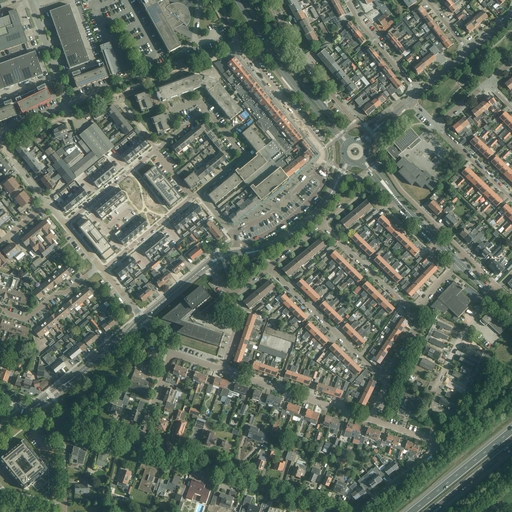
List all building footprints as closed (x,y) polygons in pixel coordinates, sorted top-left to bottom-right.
[(0,3),(8,0),(0,0),(0,9),(1,9),(0,6),(0,3)] [(171,5),(170,6),(166,0),(139,0),(144,8),(169,53),(176,49),(180,47),(172,31),(175,29),(184,24),(186,26),(187,26),(187,25),(188,25),(188,24),(189,22),(189,21),(189,20),(190,19),(190,18),(190,17),(190,16),(189,14),(189,13),(189,12),(188,11),(188,10),(187,9),(186,8),(185,8),(184,7),(184,6),(183,6),(183,5),(181,5),(180,5),(180,4),(179,4),(178,4),(177,4),(176,4),(175,4),(173,4),(172,4),(171,5)] [(296,0),(287,0),(286,1),(290,8),(298,4),(296,0)] [(336,0),(334,0),(324,6),(321,7),(322,9),(329,6),(330,9),(333,7),(340,3),(339,1),(338,2),(336,0)] [(378,7),(376,8),(378,10),(380,9),(384,15),(378,20),(382,26),(391,20),(387,15),(390,13),(381,0),(364,0),(367,5),(374,1),(378,7)] [(449,9),(459,0),(454,0),(454,1),(453,0),(449,0),(445,4),(449,9)] [(460,0),(459,0),(449,9),(452,14),(454,12),(456,15),(460,12),(458,9),(455,7),(462,2),(460,0)] [(491,5),(488,7),(491,11),(494,9),(493,7),(498,3),(500,6),(505,1),(503,0),(496,0),(496,1),(491,5)] [(294,16),(302,11),(301,8),(301,6),(302,5),(301,2),(298,4),(290,8),(294,16)] [(329,17),(342,10),(341,7),(342,6),(340,3),(333,7),(335,10),(332,12),(328,14),(329,17)] [(69,69),(89,62),(69,5),(49,12),(69,69)] [(415,20),(425,11),(421,7),(417,10),(416,8),(412,12),(413,14),(417,11),(418,13),(414,17),(415,20)] [(342,10),(329,17),(331,20),(335,17),(337,22),(339,25),(342,23),(339,18),(346,15),(343,9),(342,10)] [(483,11),(481,13),(480,13),(481,12),(478,9),(475,12),(478,15),(483,21),(488,17),(483,11)] [(8,13),(9,16),(0,19),(0,52),(27,43),(16,10),(8,13)] [(298,23),(306,18),(302,11),(294,16),(298,23)] [(424,20),(429,16),(425,11),(415,20),(417,21),(422,18),(424,20)] [(469,23),(474,29),(476,27),(476,28),(479,26),(473,19),(472,21),(465,14),(463,12),(461,14),(469,23)] [(469,23),(461,14),(456,17),(459,21),(462,19),(465,22),(462,24),(467,30),(466,30),(469,34),(472,31),(472,30),(474,29),(469,23)] [(479,25),(483,21),(478,15),(473,19),(479,26),(479,25)] [(429,16),(424,20),(426,23),(421,27),(423,29),(433,21),(429,16)] [(302,30),(310,26),(306,18),(298,23),(302,30)] [(488,18),(468,35),(470,38),(490,21),(488,18)] [(401,21),(399,23),(394,27),(396,29),(401,26),(404,23),(401,21)] [(432,30),(437,26),(433,21),(423,29),(422,30),(423,32),(430,27),(432,30)] [(344,36),(354,27),(351,22),(345,26),(347,28),(341,34),(343,37),(344,36)] [(306,38),(314,33),(310,26),(302,30),(306,38)] [(437,26),(432,30),(434,32),(426,38),(427,40),(429,38),(430,39),(441,30),(437,26)] [(354,27),(344,36),(346,38),(349,35),(351,38),(352,37),(359,31),(358,29),(357,29),(354,27)] [(439,39),(445,35),(441,30),(430,39),(431,41),(437,36),(439,39)] [(352,45),(362,36),(360,34),(361,33),(359,31),(352,37),(354,39),(353,40),(353,41),(343,49),(345,51),(352,45)] [(388,43),(399,34),(397,31),(392,35),(391,33),(384,38),(388,43)] [(314,33),(306,38),(310,45),(318,41),(314,33)] [(392,47),(399,42),(397,40),(401,36),(399,34),(388,43),(392,47)] [(436,48),(437,49),(443,44),(448,40),(445,35),(439,39),(442,42),(435,47),(436,48)] [(362,36),(352,45),(354,47),(359,43),(361,45),(366,41),(362,36)] [(399,42),(392,47),(396,52),(407,43),(409,42),(407,40),(401,45),(399,42)] [(448,40),(443,44),(437,49),(440,52),(441,54),(444,52),(442,50),(445,47),(447,49),(453,44),(451,41),(450,42),(448,40)] [(100,47),(110,75),(120,72),(110,43),(100,47)] [(407,43),(396,52),(398,54),(399,54),(401,56),(406,52),(404,49),(409,46),(407,43)] [(323,63),(330,57),(334,54),(326,45),(317,50),(320,54),(318,56),(323,63)] [(435,47),(435,46),(434,46),(429,50),(432,53),(430,55),(427,51),(424,54),(432,63),(437,59),(435,56),(440,52),(437,49),(435,47)] [(366,52),(367,52),(368,54),(366,56),(366,57),(364,59),(365,61),(368,58),(370,56),(375,52),(371,48),(370,49),(366,52)] [(43,75),(39,64),(35,52),(25,55),(15,59),(6,62),(0,64),(0,90),(5,89),(14,86),(24,82),(33,79),(43,75)] [(374,61),(379,57),(375,52),(370,56),(372,58),(371,59),(373,62),(374,61)] [(432,63),(424,54),(423,52),(421,54),(425,59),(423,61),(427,67),(432,63)] [(329,69),(336,63),(330,57),(323,63),(329,69)] [(373,70),(376,68),(378,66),(383,62),(379,57),(374,61),(376,64),(372,67),(373,70)] [(227,80),(234,74),(243,67),(242,67),(239,64),(239,65),(237,62),(234,59),(227,65),(230,69),(225,73),(221,68),(226,64),(223,60),(214,64),(220,71),(223,75),(227,80)] [(336,63),(329,69),(334,76),(341,70),(348,64),(351,62),(348,59),(339,67),(336,63)] [(416,62),(423,70),(427,67),(423,61),(422,60),(419,62),(418,61),(416,62)] [(383,62),(378,66),(382,71),(388,65),(386,63),(385,64),(383,62)] [(423,70),(416,62),(411,66),(416,71),(415,72),(418,76),(421,73),(421,72),(423,70)] [(108,79),(104,68),(102,64),(98,65),(77,73),(71,75),(73,79),(77,90),(108,79)] [(339,82),(346,76),(343,72),(350,67),(348,64),(341,70),(334,76),(339,82)] [(501,64),(493,70),(497,75),(504,69),(501,64)] [(380,80),(391,71),(389,69),(390,68),(388,65),(382,71),(380,73),(381,75),(382,75),(378,79),(380,80)] [(235,88),(241,82),(250,76),(243,67),(234,74),(227,80),(230,84),(232,83),(235,88)] [(159,101),(160,101),(159,100),(161,99),(162,102),(200,88),(205,89),(230,120),(240,112),(215,82),(221,77),(213,68),(200,73),(199,77),(196,76),(158,90),(159,93),(156,94),(156,93),(156,95),(157,96),(157,97),(158,98),(158,99),(159,100),(159,101)] [(391,71),(380,80),(382,83),(388,78),(390,80),(396,75),(394,73),(393,74),(391,71)] [(346,76),(339,82),(345,89),(358,78),(355,75),(350,79),(349,78),(348,79),(346,76)] [(358,78),(345,89),(350,95),(357,89),(355,87),(356,86),(354,85),(361,79),(367,86),(369,84),(361,75),(359,77),(358,78)] [(398,77),(396,75),(390,80),(392,83),(385,88),(382,85),(380,87),(384,92),(386,90),(386,91),(399,81),(397,78),(398,77)] [(241,97),(248,91),(257,84),(250,76),(241,82),(235,88),(234,89),(241,97)] [(399,81),(394,85),(386,91),(391,96),(398,90),(403,85),(399,81)] [(245,102),(253,96),(261,89),(257,84),(248,91),(241,97),(245,102)] [(15,100),(17,104),(22,114),(51,100),(46,90),(44,86),(38,89),(38,88),(19,98),(15,100)] [(243,104),(243,105),(246,108),(247,109),(249,107),(257,101),(265,94),(261,89),(253,96),(245,102),(243,104)] [(141,112),(153,108),(147,92),(134,97),(136,97),(141,112)] [(383,103),(384,104),(389,100),(384,93),(379,97),(375,92),(373,94),(381,104),(383,103)] [(254,113),(262,107),(269,101),(270,99),(265,94),(257,101),(249,107),(250,108),(254,113)] [(381,104),(373,94),(370,96),(374,101),(372,102),(370,100),(368,98),(377,108),(381,104)] [(372,112),(363,102),(359,97),(355,101),(359,106),(359,107),(360,108),(361,108),(367,116),(372,112)] [(486,101),(491,106),(492,108),(495,111),(497,109),(493,104),(495,102),(491,97),(486,101)] [(363,102),(372,112),(377,108),(368,98),(363,102)] [(258,120),(267,113),(275,106),(271,101),(272,101),(271,101),(270,102),(269,101),(262,107),(254,113),(255,114),(254,115),(258,120)] [(481,104),(486,110),(491,106),(486,101),(481,104)] [(12,106),(11,102),(6,104),(6,103),(0,105),(0,122),(16,117),(12,106)] [(477,108),(480,112),(481,114),(484,112),(487,116),(489,114),(486,110),(481,104),(477,108)] [(108,114),(110,116),(117,111),(113,106),(106,111),(105,110),(94,115),(96,119),(108,114)] [(263,125),(272,118),(280,111),(275,106),(267,113),(258,120),(263,125)] [(480,124),(478,122),(483,118),(484,119),(485,118),(481,114),(480,112),(477,108),(472,112),(476,117),(473,120),(477,126),(479,128),(481,127),(481,126),(479,124),(480,124)] [(110,116),(114,121),(120,116),(117,111),(110,116)] [(267,130),(276,123),(284,116),(280,111),(272,118),(263,125),(267,130)] [(504,123),(510,117),(505,112),(500,118),(504,123)] [(167,115),(166,114),(167,115),(164,116),(164,114),(151,119),(152,119),(158,134),(169,130),(166,120),(168,119),(168,120),(169,120),(168,119),(168,118),(168,117),(167,116),(167,115)] [(120,116),(114,121),(118,126),(124,120),(120,116)] [(284,116),(276,123),(267,130),(274,139),(277,137),(283,131),(291,125),(284,116)] [(464,118),(459,123),(471,138),(474,135),(470,131),(469,131),(466,127),(469,124),(470,125),(474,122),(470,118),(466,121),(464,118)] [(124,120),(118,126),(115,128),(117,131),(120,128),(122,130),(128,125),(124,120)] [(92,152),(98,160),(102,157),(114,147),(95,123),(79,136),(82,140),(84,142),(86,145),(88,147),(90,149),(92,152)] [(471,138),(459,123),(453,128),(458,133),(461,131),(463,133),(466,136),(463,138),(466,142),(471,138)] [(198,125),(204,132),(206,135),(211,131),(205,124),(203,126),(201,124),(198,125)] [(128,125),(122,130),(126,135),(132,130),(128,125)] [(194,129),(199,136),(204,132),(198,125),(194,129)] [(291,125),(283,131),(277,137),(278,139),(285,133),(287,136),(295,129),(291,125)] [(475,147),(480,141),(482,139),(483,139),(489,133),(488,132),(491,130),(486,125),(484,127),(487,130),(481,137),(480,137),(478,139),(476,137),(470,143),(475,147)] [(58,129),(61,137),(67,134),(64,126),(58,129)] [(256,154),(266,146),(250,127),(240,135),(243,139),(245,138),(246,140),(245,141),(251,149),(252,148),(254,149),(253,150),(256,154)] [(432,190),(438,184),(431,178),(432,177),(426,170),(423,173),(413,163),(411,165),(404,158),(402,159),(398,155),(400,154),(409,147),(412,150),(421,141),(410,128),(386,149),(399,163),(397,165),(402,170),(399,173),(412,185),(416,181),(422,187),(426,184),(432,190)] [(61,137),(58,129),(52,131),(53,134),(51,135),(54,140),(61,137)] [(189,133),(195,139),(199,136),(194,129),(189,133)] [(291,140),(299,134),(295,129),(287,136),(291,140)] [(211,131),(206,135),(211,142),(216,138),(211,131)] [(62,144),(63,147),(67,145),(72,143),(73,142),(70,133),(67,134),(69,140),(65,142),(62,144)] [(185,136),(190,143),(195,139),(189,133),(185,136)] [(277,137),(274,139),(285,152),(291,147),(288,143),(292,141),(291,140),(287,136),(285,133),(278,139),(277,137)] [(191,144),(193,147),(206,137),(204,134),(191,144)] [(299,134),(291,140),(292,141),(288,143),(291,147),(300,140),(302,138),(299,134)] [(180,140),(186,147),(190,143),(185,136),(180,140)] [(142,139),(138,142),(143,149),(148,146),(142,139)] [(243,181),(245,184),(247,186),(255,180),(268,195),(279,186),(267,170),(275,163),(274,162),(284,154),(271,139),(269,140),(268,142),(269,143),(266,146),(256,154),(235,172),(243,181)] [(484,145),(479,151),(483,155),(489,149),(491,147),(497,141),(495,139),(490,146),(487,148),(484,145)] [(176,144),(182,150),(186,147),(180,140),(176,144)] [(218,150),(223,146),(218,140),(213,143),(218,150)] [(297,151),(298,151),(307,162),(309,161),(316,155),(304,140),(295,148),(297,151)] [(480,141),(475,147),(479,151),(484,145),(487,143),(485,141),(483,143),(480,141)] [(138,142),(133,146),(139,153),(143,149),(138,142)] [(182,150),(176,144),(172,147),(177,154),(182,150)] [(20,155),(26,150),(22,145),(15,150),(20,155)] [(35,151),(35,150),(37,148),(36,146),(33,148),(28,153),(26,150),(20,155),(24,160),(33,152),(35,151)] [(133,146),(129,149),(135,156),(139,153),(133,146)] [(218,150),(221,153),(226,160),(226,159),(228,157),(226,155),(229,153),(223,146),(218,150)] [(57,155),(56,153),(51,147),(44,153),(47,157),(53,165),(61,159),(60,157),(57,155)] [(77,178),(98,160),(92,152),(88,155),(84,158),(76,149),(69,155),(64,160),(72,169),(70,170),(77,178)] [(129,149),(125,152),(131,159),(135,156),(129,149)] [(489,149),(483,155),(488,160),(493,154),(489,149)] [(34,159),(36,158),(41,153),(40,151),(37,153),(35,155),(34,155),(35,155),(33,152),(24,160),(28,165),(34,160),(34,159)] [(300,168),(307,162),(298,151),(295,154),(297,155),(294,158),(296,160),(295,161),(300,168)] [(60,157),(61,159),(70,170),(72,169),(64,160),(69,155),(66,152),(65,153),(60,157)] [(125,152),(121,156),(126,163),(131,159),(125,152)] [(216,157),(222,163),(226,160),(221,153),(216,157)] [(295,161),(288,153),(282,158),(294,173),(300,168),(295,161)] [(53,165),(47,157),(45,159),(49,164),(47,165),(49,168),(52,166),(53,165)] [(222,163),(216,157),(212,160),(217,167),(222,163)] [(491,163),(495,167),(501,161),(497,157),(491,163)] [(294,173),(282,158),(275,164),(287,178),(294,173)] [(61,159),(53,165),(52,166),(55,168),(59,174),(62,177),(68,185),(77,178),(70,170),(61,159)] [(34,160),(28,165),(32,169),(38,164),(34,160)] [(217,167),(212,160),(208,164),(213,170),(217,167)] [(495,167),(500,171),(505,165),(501,161),(495,167)] [(110,163),(105,167),(112,175),(117,171),(110,163)] [(287,178),(275,164),(275,163),(267,170),(279,186),(288,179),(287,178)] [(6,164),(0,170),(0,169),(0,172),(2,171),(4,175),(10,170),(6,164)] [(38,164),(32,169),(36,175),(42,170),(38,164)] [(213,170),(208,164),(203,167),(209,174),(213,170)] [(508,168),(505,165),(500,171),(504,175),(510,169),(511,167),(511,164),(511,166),(510,165),(508,168)] [(44,185),(45,185),(51,180),(49,178),(52,175),(51,174),(53,173),(51,171),(55,168),(52,166),(49,168),(47,170),(49,173),(41,180),(43,183),(42,183),(44,185)] [(105,167),(100,171),(107,179),(112,175),(105,167)] [(155,167),(144,176),(170,207),(181,198),(177,193),(176,195),(161,177),(163,176),(155,167)] [(209,174),(203,167),(199,171),(204,177),(209,174)] [(466,178),(472,172),(467,168),(462,174),(466,178)] [(100,171),(95,175),(102,183),(107,179),(100,171)] [(204,177),(199,171),(195,174),(200,181),(204,177)] [(243,181),(235,172),(231,175),(232,176),(230,177),(229,176),(222,182),(223,184),(221,185),(220,184),(212,190),(213,191),(212,193),(211,191),(207,195),(215,204),(243,181)] [(471,182),(476,176),(472,172),(466,178),(471,182)] [(200,181),(195,174),(193,173),(183,181),(190,189),(200,181)] [(56,180),(57,181),(62,177),(59,174),(51,180),(45,185),(47,188),(46,188),(49,192),(53,189),(52,188),(55,186),(53,183),(56,180)] [(95,175),(90,179),(97,187),(102,183),(95,175)] [(475,186),(481,180),(476,176),(471,182),(475,186)] [(10,199),(18,192),(16,189),(19,187),(12,178),(9,181),(7,178),(3,181),(0,183),(0,188),(1,190),(5,187),(10,193),(8,196),(10,199)] [(249,188),(260,201),(268,195),(255,180),(247,186),(248,187),(248,186),(249,187),(249,188)] [(479,190),(485,185),(481,180),(475,186),(479,190)] [(485,185),(479,190),(482,193),(474,202),(474,201),(471,204),(473,206),(481,197),(484,195),(489,189),(485,185)] [(82,188),(77,192),(83,199),(87,195),(82,188)] [(118,188),(113,193),(120,201),(125,197),(118,188)] [(243,192),(255,206),(260,201),(249,188),(243,192)] [(488,199),(494,193),(489,189),(484,195),(488,199)] [(18,192),(10,199),(12,201),(15,200),(20,206),(17,209),(20,213),(29,206),(27,203),(30,201),(23,192),(20,195),(18,192)] [(77,192),(73,195),(79,202),(83,199),(77,192)] [(238,196),(249,210),(255,206),(243,192),(238,196)] [(432,201),(435,198),(435,197),(438,194),(436,192),(430,199),(432,201)] [(113,193),(108,197),(115,205),(120,201),(113,193)] [(492,203),(498,197),(494,193),(488,199),(492,203)] [(73,195),(69,199),(75,206),(79,202),(73,195)] [(231,200),(244,215),(249,210),(238,196),(233,201),(231,199),(231,200)] [(454,204),(459,199),(456,196),(451,201),(454,204)] [(108,197),(103,201),(110,209),(115,205),(108,197)] [(498,197),(492,203),(497,207),(503,201),(498,197)] [(69,199),(65,202),(70,209),(75,206),(69,199)] [(239,219),(244,215),(231,200),(229,201),(233,206),(230,208),(239,219)] [(431,209),(433,211),(438,206),(437,204),(438,203),(434,200),(433,201),(428,206),(428,207),(430,209),(431,209)] [(103,201),(98,205),(105,213),(110,209),(103,201)] [(366,213),(369,211),(372,208),(366,201),(360,206),(366,213)] [(65,202),(60,206),(62,208),(64,210),(66,213),(70,209),(65,202)] [(133,212),(142,206),(140,204),(134,208),(132,210),(133,212)] [(196,204),(193,207),(198,214),(202,211),(196,204)] [(239,219),(230,208),(226,204),(219,210),(221,212),(225,210),(226,211),(223,214),(228,221),(230,220),(233,224),(239,219)] [(98,205),(93,209),(102,220),(108,215),(105,213),(98,205)] [(503,217),(505,215),(511,209),(506,205),(500,211),(503,213),(496,221),(494,219),(493,220),(491,222),(489,219),(487,221),(492,227),(496,223),(497,224),(503,218),(503,217)] [(0,207),(0,216),(5,223),(8,220),(7,219),(9,218),(4,212),(7,210),(3,206),(0,207)] [(359,219),(362,216),(366,213),(360,206),(353,212),(359,219)] [(443,210),(438,206),(433,211),(437,216),(443,210)] [(193,207),(189,210),(195,217),(198,214),(193,207)] [(189,210),(186,213),(191,220),(195,217),(189,210)] [(353,224),(356,221),(359,219),(353,212),(347,217),(353,224)] [(186,213),(182,216),(188,223),(191,220),(186,213)] [(458,222),(450,213),(449,214),(443,220),(449,225),(448,226),(451,229),(457,223),(458,222)] [(89,241),(91,244),(94,247),(95,249),(97,251),(98,251),(100,254),(100,255),(101,256),(105,261),(115,253),(107,243),(106,244),(91,227),(93,226),(84,216),(75,224),(79,229),(80,230),(82,232),(87,239),(89,241)] [(182,216),(179,219),(184,226),(188,223),(182,216)] [(377,231),(387,221),(382,216),(377,221),(380,224),(376,228),(377,230),(376,230),(377,231)] [(142,217),(137,221),(143,229),(148,225),(142,217)] [(346,230),(350,227),(353,224),(347,217),(340,222),(346,230)] [(179,219),(175,222),(181,229),(184,226),(179,219)] [(44,257),(57,247),(52,241),(51,242),(50,240),(53,237),(48,231),(48,232),(46,230),(50,227),(45,221),(21,241),(26,247),(29,244),(31,245),(30,246),(35,252),(38,249),(40,251),(39,251),(44,257)] [(137,221),(132,225),(138,233),(143,229),(137,221)] [(209,231),(214,226),(210,221),(204,226),(199,229),(201,231),(203,229),(204,230),(206,228),(209,231)] [(387,221),(377,231),(376,232),(378,234),(384,228),(386,230),(392,225),(387,221)] [(175,222),(171,225),(177,232),(181,229),(175,222)] [(132,225),(127,229),(134,237),(138,233),(132,225)] [(387,239),(396,230),(392,225),(386,230),(389,233),(385,237),(387,239)] [(208,240),(218,231),(214,226),(209,231),(211,233),(205,239),(206,240),(207,239),(208,240)] [(467,232),(465,230),(460,235),(465,239),(475,229),(473,227),(471,230),(470,229),(467,232)] [(122,233),(129,242),(134,237),(127,229),(122,233)] [(475,229),(465,239),(465,240),(464,241),(468,245),(469,244),(474,239),(472,237),(477,231),(475,229)] [(120,230),(115,235),(124,246),(129,242),(122,233),(120,230)] [(396,239),(401,234),(396,230),(387,239),(389,241),(393,237),(396,239)] [(218,231),(208,240),(209,241),(214,237),(217,240),(222,236),(218,231)] [(351,239),(356,244),(366,234),(364,232),(359,237),(356,234),(351,239)] [(161,233),(156,237),(163,246),(168,241),(161,233)] [(356,244),(360,248),(365,243),(363,240),(367,235),(366,234),(356,244)] [(396,248),(405,239),(401,234),(396,239),(399,242),(391,250),(392,252),(396,248)] [(480,254),(491,243),(490,244),(487,242),(485,245),(482,242),(482,241),(485,238),(483,236),(482,237),(475,244),(478,247),(475,250),(480,254)] [(156,237),(151,241),(158,250),(163,246),(156,237)] [(320,251),(324,248),(327,245),(321,238),(315,244),(320,251)] [(405,239),(396,248),(398,250),(402,245),(405,248),(410,243),(405,239)] [(151,241),(146,245),(153,254),(158,250),(151,241)] [(365,252),(375,243),(373,241),(368,246),(365,243),(360,248),(365,252)] [(202,253),(202,252),(198,247),(201,245),(199,243),(191,249),(197,257),(199,255),(201,255),(202,254),(202,253)] [(375,243),(365,252),(370,257),(375,252),(372,249),(376,244),(375,243)] [(405,257),(414,247),(410,243),(405,248),(407,251),(400,258),(402,260),(405,257)] [(491,243),(480,254),(485,259),(491,252),(489,250),(493,246),(491,243)] [(14,256),(14,257),(15,259),(23,252),(19,248),(16,250),(11,244),(7,248),(14,256)] [(314,256),(317,253),(320,251),(315,244),(308,249),(314,256)] [(146,245),(141,250),(148,258),(153,254),(146,245)] [(414,247),(405,257),(407,258),(409,256),(410,257),(412,255),(414,257),(416,259),(419,256),(417,254),(419,252),(414,247)] [(14,257),(14,256),(7,248),(2,252),(7,257),(5,260),(8,264),(13,260),(12,258),(14,257)] [(192,261),(197,257),(191,249),(186,253),(184,255),(187,260),(190,258),(192,261)] [(307,261),(311,259),(314,256),(308,249),(302,254),(307,261)] [(330,257),(333,260),(335,261),(340,256),(335,252),(330,257)] [(382,259),(379,256),(380,255),(378,253),(374,257),(376,259),(374,261),(378,266),(388,256),(387,254),(382,259)] [(8,264),(5,260),(0,254),(0,264),(2,266),(6,262),(8,264)] [(194,265),(204,256),(202,254),(192,263),(194,265)] [(301,267),(304,264),(307,261),(302,254),(295,260),(301,267)] [(181,270),(177,265),(174,263),(172,260),(168,255),(165,257),(174,268),(171,269),(176,274),(181,270)] [(174,263),(177,265),(181,270),(186,266),(183,263),(186,261),(181,256),(178,258),(181,261),(179,263),(175,258),(172,260),(174,263)] [(335,261),(331,266),(333,267),(337,263),(340,266),(344,261),(340,256),(335,261)] [(388,256),(378,266),(383,270),(388,265),(385,263),(390,258),(388,256)] [(491,269),(494,271),(504,261),(507,258),(505,256),(497,264),(494,261),(489,266),(488,267),(491,269)] [(33,264),(36,268),(46,259),(44,257),(42,259),(40,257),(32,264),(33,264)] [(132,258),(127,261),(133,268),(137,264),(132,258)] [(423,265),(433,274),(437,270),(432,265),(430,267),(426,263),(429,261),(426,258),(421,263),(423,265)] [(150,267),(152,269),(160,263),(158,260),(150,267)] [(294,272),(298,269),(301,267),(295,260),(289,265),(294,272)] [(127,261),(123,265),(129,272),(133,268),(127,261)] [(340,270),(338,273),(340,274),(349,265),(344,261),(340,266),(342,268),(340,270)] [(388,265),(383,270),(388,275),(397,265),(399,263),(397,261),(391,268),(388,265)] [(503,266),(503,265),(505,262),(504,261),(494,271),(496,273),(495,274),(498,276),(498,275),(504,270),(501,268),(503,266)] [(63,267),(69,274),(74,271),(68,263),(63,267)] [(123,265),(119,268),(125,275),(129,272),(123,265)] [(288,277),(291,275),(294,272),(289,265),(282,270),(288,277)] [(349,265),(340,274),(342,276),(346,272),(349,274),(353,269),(349,265)] [(392,279),(397,274),(394,271),(399,266),(397,265),(388,275),(392,279)] [(433,274),(423,265),(422,266),(426,271),(423,274),(428,279),(433,274)] [(59,271),(65,278),(69,274),(63,267),(59,271)] [(115,271),(114,272),(117,275),(120,279),(125,275),(119,268),(115,271)] [(156,273),(164,284),(172,277),(165,268),(161,271),(163,273),(161,274),(158,271),(156,273)] [(352,277),(347,282),(349,283),(358,274),(353,269),(349,274),(349,275),(351,277),(352,277)] [(412,272),(424,283),(428,279),(423,274),(421,276),(414,270),(413,272),(412,272)] [(65,278),(59,271),(55,274),(61,282),(65,278)] [(164,284),(156,273),(155,272),(154,271),(151,273),(157,281),(155,283),(159,288),(164,284)] [(430,279),(411,299),(413,302),(440,274),(437,271),(430,279)] [(319,275),(320,274),(319,272),(311,280),(313,281),(319,275)] [(398,275),(397,274),(392,279),(397,284),(402,279),(407,274),(405,272),(400,277),(398,275)] [(414,283),(420,288),(424,283),(412,272),(411,273),(417,280),(414,283)] [(61,282),(55,274),(50,278),(56,285),(61,282)] [(358,274),(349,283),(351,285),(355,281),(358,283),(363,278),(358,274)] [(56,285),(50,278),(46,282),(52,289),(56,285)] [(309,278),(305,283),(302,280),(300,282),(297,285),(302,290),(311,280),(309,278)] [(420,288),(414,283),(412,285),(408,281),(407,281),(405,279),(404,280),(403,280),(403,281),(415,293),(420,288)] [(302,290),(306,294),(311,289),(308,286),(313,282),(313,281),(311,280),(302,290)] [(263,286),(268,293),(275,288),(269,281),(263,286)] [(325,284),(332,291),(335,288),(328,281),(325,284)] [(415,293),(403,281),(400,284),(403,286),(404,285),(408,289),(406,292),(411,297),(415,293)] [(52,289),(46,282),(42,285),(48,293),(52,289)] [(169,282),(159,290),(161,292),(170,284),(169,282)] [(444,315),(449,309),(458,318),(468,308),(466,306),(471,301),(461,291),(463,290),(454,282),(438,299),(430,308),(439,312),(440,311),(444,315)] [(141,289),(148,297),(152,293),(150,291),(154,288),(149,283),(141,289)] [(363,297),(372,287),(367,283),(362,288),(365,290),(361,295),(363,297)] [(48,293),(42,285),(37,289),(43,296),(48,293)] [(268,293),(263,286),(256,292),(262,299),(268,293)] [(353,292),(356,295),(362,289),(359,286),(357,288),(356,287),(352,290),(354,292),(353,292)] [(82,291),(88,298),(92,294),(94,292),(90,287),(88,289),(86,287),(82,291)] [(145,300),(145,299),(148,297),(141,289),(139,287),(137,289),(141,294),(138,297),(142,302),(143,301),(144,302),(145,300)] [(314,292),(311,289),(306,294),(308,296),(311,298),(313,296),(320,289),(319,287),(314,292)] [(372,297),(376,292),(372,287),(363,297),(364,298),(369,294),(372,297)] [(9,299),(12,290),(7,288),(4,297),(9,299)] [(198,309),(209,300),(209,299),(207,297),(208,296),(206,294),(206,293),(205,293),(203,290),(202,291),(200,288),(165,317),(169,321),(168,322),(176,324),(180,321),(195,309),(194,308),(196,307),(198,309)] [(43,296),(37,289),(33,293),(39,300),(43,296)] [(313,296),(311,298),(315,303),(320,298),(323,295),(320,292),(321,292),(322,290),(320,289),(313,296)] [(15,301),(18,292),(12,290),(9,299),(15,301)] [(88,298),(82,291),(77,295),(83,302),(88,298)] [(20,303),(23,294),(18,292),(15,301),(20,303)] [(250,297),(255,304),(262,299),(256,292),(250,297)] [(376,292),(372,297),(374,299),(367,306),(369,308),(372,306),(381,296),(376,292)] [(29,296),(23,294),(20,303),(26,305),(26,302),(30,303),(32,297),(29,296)] [(83,302),(77,295),(73,298),(79,305),(83,302)] [(284,305),(289,300),(284,295),(282,297),(281,295),(275,299),(278,302),(275,305),(277,307),(281,302),(284,305)] [(324,302),(320,307),(324,312),(334,302),(337,299),(339,297),(337,296),(332,301),(332,300),(330,303),(327,300),(325,303),(324,302)] [(381,296),(372,306),(374,308),(378,303),(381,305),(385,300),(381,296)] [(243,302),(248,309),(255,304),(250,297),(243,302)] [(79,305),(73,298),(69,302),(75,309),(79,305)] [(289,300),(284,305),(287,308),(282,312),(284,314),(293,304),(289,300)] [(385,300),(381,305),(383,308),(374,318),(376,319),(379,317),(390,305),(385,300)] [(75,309),(69,302),(64,306),(70,313),(75,309)] [(334,302),(324,312),(329,316),(334,311),(331,309),(336,304),(336,303),(334,302)] [(293,304),(284,314),(286,316),(290,311),(293,314),(298,309),(293,304)] [(390,305),(379,317),(380,318),(387,311),(390,314),(395,309),(390,305)] [(70,313),(64,306),(60,309),(66,316),(70,313)] [(66,316),(60,309),(55,313),(61,320),(66,316)] [(298,309),(293,314),(296,316),(291,322),(292,324),(293,323),(303,313),(298,309)] [(334,311),(329,316),(333,321),(343,311),(341,309),(336,314),(334,311)] [(343,311),(333,321),(338,325),(343,320),(340,317),(345,312),(343,311)] [(490,311),(480,322),(485,327),(488,324),(500,335),(506,328),(495,317),(496,316),(490,311)] [(61,320),(55,313),(51,316),(57,324),(61,320)] [(303,313),(293,323),(295,324),(300,320),(302,323),(307,317),(303,313)] [(248,320),(255,323),(261,325),(262,322),(258,321),(259,320),(256,319),(257,316),(250,314),(248,320)] [(391,319),(405,328),(408,323),(407,322),(410,318),(403,314),(400,318),(402,319),(401,321),(395,317),(397,315),(395,314),(394,314),(391,319)] [(102,317),(111,328),(116,324),(109,316),(106,318),(104,315),(102,317)] [(57,324),(51,316),(47,320),(53,327),(57,324)] [(111,328),(102,317),(99,319),(103,325),(101,327),(105,332),(111,328)] [(405,328),(391,319),(390,320),(398,326),(395,329),(401,333),(405,328)] [(53,327),(47,320),(42,324),(48,331),(53,327)] [(92,320),(89,322),(96,331),(99,328),(92,320)] [(261,325),(255,323),(248,320),(246,326),(252,329),(254,325),(262,328),(260,331),(262,332),(264,326),(261,325)] [(10,332),(13,324),(8,322),(4,331),(10,332)] [(355,322),(350,327),(347,324),(342,329),(347,334),(357,324),(355,323),(355,322)] [(443,329),(450,332),(451,328),(439,322),(437,326),(440,327),(439,329),(442,331),(443,329)] [(304,339),(315,328),(310,323),(305,328),(308,331),(302,337),(304,339)] [(15,334),(18,325),(13,324),(10,332),(15,334)] [(48,331),(42,324),(38,327),(44,335),(48,331)] [(224,336),(189,324),(183,329),(181,335),(220,348),(224,336)] [(351,338),(356,333),(354,331),(358,326),(357,324),(347,334),(351,338)] [(21,336),(24,327),(18,325),(15,334),(21,336)] [(252,329),(246,326),(244,332),(259,337),(260,338),(261,335),(251,332),(252,329)] [(24,327),(21,336),(26,338),(29,329),(24,327)] [(44,335),(38,327),(33,331),(39,338),(44,335)] [(401,333),(395,329),(393,332),(386,327),(384,329),(398,338),(401,333)] [(314,337),(319,332),(315,328),(304,339),(306,341),(312,335),(314,337)] [(84,333),(88,337),(93,343),(98,338),(93,333),(91,335),(88,332),(88,333),(84,329),(82,330),(84,333)] [(366,333),(356,343),(361,347),(365,342),(366,342),(363,339),(365,337),(367,335),(371,331),(369,329),(366,333)] [(398,338),(384,329),(383,331),(391,336),(388,340),(394,344),(398,338)] [(359,336),(356,333),(351,338),(356,343),(366,333),(364,331),(359,336)] [(448,337),(436,331),(433,337),(439,339),(440,337),(447,340),(448,337)] [(259,337),(244,332),(242,338),(248,341),(250,337),(258,340),(259,337)] [(313,345),(314,346),(324,337),(319,332),(314,337),(317,340),(313,345)] [(93,343),(88,337),(84,333),(82,335),(86,339),(83,341),(82,340),(79,342),(82,346),(83,347),(86,345),(88,347),(93,343)] [(314,346),(313,348),(315,350),(321,344),(323,346),(328,341),(324,337),(314,346)] [(394,344),(388,340),(386,343),(378,337),(377,339),(391,349),(394,344)] [(248,341),(242,338),(240,344),(255,350),(256,347),(247,344),(248,341)] [(443,350),(446,346),(431,338),(429,343),(443,350)] [(391,349),(377,339),(376,341),(384,347),(381,350),(387,354),(391,349)] [(79,348),(82,346),(79,342),(76,345),(77,346),(74,349),(70,343),(68,345),(77,356),(82,352),(79,348)] [(255,350),(240,344),(238,350),(244,353),(246,349),(252,351),(251,353),(250,354),(251,355),(250,356),(251,357),(251,358),(252,358),(255,350)] [(329,358),(339,348),(334,344),(329,349),(332,352),(323,362),(324,363),(329,358)] [(478,349),(474,347),(467,344),(463,353),(479,360),(483,352),(478,349)] [(77,356),(68,345),(65,347),(68,351),(66,352),(67,354),(72,360),(77,356)] [(441,354),(427,347),(423,354),(438,361),(441,354)] [(338,358),(343,353),(339,348),(329,358),(331,360),(336,355),(338,358)] [(387,354),(381,350),(379,353),(372,348),(370,350),(384,359),(387,354)] [(244,353),(238,350),(236,356),(251,362),(252,359),(243,356),(244,353)] [(384,359),(370,350),(369,352),(377,357),(374,361),(380,365),(384,359)] [(325,354),(323,352),(316,361),(318,363),(325,354)] [(337,368),(348,357),(343,353),(338,358),(341,361),(335,367),(337,368)] [(49,355),(48,354),(45,356),(42,358),(49,365),(51,368),(55,373),(60,369),(56,364),(53,361),(51,358),(48,355),(49,355)] [(74,364),(82,356),(80,354),(72,362),(74,364)] [(486,354),(486,356),(485,356),(484,360),(489,361),(490,362),(491,362),(491,361),(493,357),(486,354)] [(251,362),(236,356),(234,363),(240,365),(242,361),(248,363),(247,364),(250,365),(251,362)] [(275,362),(270,375),(276,377),(279,370),(275,369),(277,363),(280,364),(281,359),(280,358),(277,357),(276,357),(275,362)] [(347,367),(352,362),(348,357),(337,368),(337,369),(335,371),(336,373),(345,364),(347,367)] [(264,373),(266,366),(263,365),(265,359),(263,358),(261,362),(261,364),(258,371),(264,373)] [(473,369),(475,364),(463,358),(461,362),(473,369)] [(420,366),(432,372),(436,365),(423,359),(420,366)] [(65,365),(63,363),(61,360),(58,362),(56,364),(60,369),(65,365)] [(135,369),(132,377),(128,387),(144,393),(148,383),(145,381),(151,366),(137,361),(134,368),(135,369)] [(252,369),(258,371),(261,364),(254,362),(252,361),(251,365),(253,366),(252,369)] [(266,366),(264,373),(270,375),(275,362),(272,361),(270,367),(266,366)] [(350,373),(357,366),(352,362),(347,367),(350,369),(343,377),(344,379),(350,373)] [(469,376),(472,371),(460,365),(457,370),(469,376)] [(176,366),(173,373),(173,374),(177,376),(176,377),(177,378),(179,378),(182,368),(179,367),(176,366)] [(291,380),(295,367),(293,366),(291,372),(287,371),(285,378),(291,380)] [(357,366),(350,373),(353,376),(352,377),(353,378),(349,381),(351,383),(358,376),(357,375),(362,371),(357,366)] [(297,382),(299,375),(296,374),(298,368),(295,367),(291,380),(297,382)] [(176,381),(179,382),(180,379),(182,379),(182,378),(185,379),(186,377),(189,379),(191,373),(187,372),(188,370),(185,369),(182,368),(179,378),(177,378),(176,381)] [(0,379),(6,381),(8,376),(11,377),(14,371),(10,370),(9,372),(2,370),(0,376),(0,379)] [(299,375),(297,382),(303,384),(307,371),(305,370),(303,376),(299,375)] [(307,371),(303,384),(309,386),(311,379),(308,378),(310,372),(307,371)] [(199,384),(201,375),(198,374),(199,373),(196,372),(195,375),(191,373),(189,379),(193,380),(197,381),(196,383),(199,384)] [(468,378),(454,372),(452,376),(459,379),(458,381),(462,383),(463,381),(466,383),(468,378)] [(356,380),(362,383),(367,386),(374,389),(377,383),(370,380),(369,384),(363,381),(365,377),(362,374),(356,380)] [(201,375),(199,384),(198,385),(197,384),(196,388),(199,389),(200,385),(201,386),(202,383),(205,384),(209,385),(211,378),(207,377),(208,377),(205,376),(201,375)] [(220,387),(222,381),(218,380),(219,378),(216,377),(214,384),(210,383),(212,379),(211,378),(209,385),(207,393),(211,394),(213,388),(219,390),(220,387)] [(328,394),(331,387),(328,387),(330,380),(329,380),(330,378),(328,377),(327,379),(322,392),(328,394)] [(22,387),(24,380),(17,378),(15,385),(22,387)] [(25,378),(24,380),(22,387),(29,389),(32,381),(25,378)] [(316,390),(322,392),(327,379),(324,379),(322,385),(318,383),(316,390)] [(226,401),(232,383),(228,382),(225,381),(225,382),(222,381),(220,387),(223,389),(220,396),(223,397),(222,400),(226,401)] [(461,391),(463,386),(452,381),(451,385),(458,388),(457,390),(461,391)] [(239,394),(242,387),(238,386),(238,385),(236,384),(236,385),(232,383),(226,401),(225,403),(230,404),(233,395),(238,397),(239,394)] [(331,387),(328,394),(334,396),(336,389),(338,383),(336,383),(334,389),(331,387)] [(365,392),(371,395),(374,389),(367,386),(362,383),(360,386),(366,388),(365,392)] [(242,387),(239,394),(243,395),(242,398),(245,399),(248,388),(245,387),(245,388),(242,387)] [(166,395),(173,397),(176,398),(178,392),(168,389),(166,395)] [(336,389),(334,396),(340,398),(343,391),(336,389)] [(258,404),(262,405),(264,399),(260,397),(262,393),(255,391),(252,399),(259,401),(258,404)] [(126,406),(130,394),(126,392),(123,401),(112,398),(110,404),(113,405),(112,408),(109,408),(108,411),(110,412),(110,413),(113,413),(112,415),(116,416),(117,414),(119,415),(122,408),(121,408),(122,404),(126,406)] [(371,395),(365,392),(363,395),(357,392),(356,394),(368,400),(371,395)] [(402,410),(400,409),(400,411),(414,416),(420,399),(403,393),(402,396),(406,398),(402,410)] [(457,402),(460,395),(455,393),(454,396),(447,393),(445,396),(457,402)] [(130,394),(126,406),(127,406),(130,398),(129,400),(132,401),(133,399),(135,399),(136,396),(131,395),(131,394),(130,394)] [(368,400),(356,394),(355,397),(361,400),(359,403),(365,406),(368,400)] [(176,398),(173,397),(166,395),(163,401),(167,402),(166,406),(175,409),(176,405),(174,404),(176,398)] [(267,400),(264,399),(262,405),(265,406),(266,404),(272,406),(275,398),(268,395),(267,400)] [(455,409),(458,403),(442,396),(440,402),(455,409)] [(282,400),(275,398),(272,406),(279,408),(278,411),(279,411),(278,413),(281,413),(281,412),(282,412),(284,405),(281,404),(282,400)] [(136,410),(135,412),(131,411),(128,420),(133,422),(133,421),(137,423),(140,414),(141,414),(141,412),(143,407),(144,404),(144,403),(140,401),(137,410),(136,410)] [(291,416),(294,406),(291,405),(288,404),(287,406),(284,405),(282,412),(286,413),(286,411),(289,412),(288,415),(290,415),(291,416)] [(301,419),(303,412),(300,411),(301,408),(298,407),(294,406),(291,416),(290,415),(289,418),(292,419),(293,416),(301,419)] [(184,412),(183,411),(178,410),(176,417),(175,420),(174,421),(177,422),(176,426),(177,427),(176,429),(177,430),(175,435),(181,437),(183,433),(186,434),(187,430),(184,429),(184,428),(185,428),(187,423),(181,421),(184,412)] [(311,419),(313,412),(310,411),(311,411),(307,410),(307,411),(304,410),(303,412),(301,419),(300,422),(299,425),(298,426),(301,427),(304,420),(305,420),(305,417),(311,419)] [(313,412),(311,419),(317,421),(320,414),(317,413),(317,414),(313,412)] [(330,426),(332,420),(332,419),(332,418),(326,416),(326,417),(323,416),(320,425),(323,426),(323,427),(329,429),(330,426)] [(168,422),(159,419),(156,428),(160,429),(164,430),(165,427),(166,425),(167,425),(168,422)] [(332,420),(330,426),(329,429),(334,430),(333,434),(337,435),(340,424),(338,423),(338,420),(336,420),(335,421),(332,420)] [(352,433),(354,427),(350,426),(351,425),(348,424),(346,431),(352,433)] [(354,427),(352,433),(355,434),(354,440),(360,442),(361,438),(363,433),(359,432),(360,428),(354,426),(354,427)] [(260,430),(251,427),(249,433),(253,434),(251,439),(263,443),(266,434),(259,432),(260,430)] [(371,440),(372,439),(374,431),(368,428),(366,434),(363,433),(361,438),(360,443),(363,444),(365,439),(367,440),(368,439),(371,440)] [(219,446),(221,442),(217,440),(212,439),(214,434),(208,431),(206,436),(205,435),(203,440),(205,440),(203,444),(210,446),(210,443),(215,445),(219,446)] [(381,444),(384,436),(380,434),(381,433),(374,431),(372,439),(371,440),(375,442),(374,442),(377,443),(376,447),(380,448),(381,444)] [(384,434),(384,436),(381,444),(389,446),(391,447),(394,437),(391,436),(388,435),(384,434)] [(401,447),(402,446),(403,441),(400,440),(400,439),(397,438),(394,437),(391,447),(393,448),(394,448),(395,446),(398,447),(398,446),(401,447)] [(23,490),(27,487),(28,487),(32,483),(33,485),(41,479),(39,477),(44,473),(48,470),(43,464),(40,460),(39,460),(23,440),(18,444),(19,444),(4,457),(3,456),(0,458),(0,461),(4,466),(4,467),(7,470),(23,490)] [(411,451),(414,443),(407,441),(406,447),(402,446),(401,447),(398,457),(402,458),(403,452),(404,450),(408,451),(407,453),(408,453),(406,456),(409,457),(411,451)] [(336,446),(334,446),(333,445),(331,444),(330,445),(326,443),(323,449),(328,451),(327,454),(332,456),(336,446)] [(414,443),(411,451),(409,457),(409,458),(412,459),(413,456),(417,454),(417,453),(420,445),(414,443)] [(286,459),(291,461),(297,446),(295,445),(293,452),(289,451),(286,459)] [(78,457),(77,461),(77,463),(82,465),(85,452),(78,450),(78,449),(74,447),(71,455),(78,457)] [(97,458),(96,463),(95,465),(105,468),(107,461),(105,460),(107,453),(100,451),(98,458),(97,458)] [(339,469),(340,466),(343,459),(344,456),(342,455),(343,455),(341,454),(340,454),(336,464),(335,463),(333,467),(339,469)] [(391,473),(393,472),(383,460),(384,460),(379,454),(378,454),(376,455),(380,460),(380,461),(386,468),(383,469),(380,471),(383,476),(386,474),(388,476),(389,476),(391,475),(391,473)] [(261,470),(262,471),(265,462),(262,461),(263,458),(260,457),(256,468),(259,469),(259,470),(261,471),(261,470)] [(393,462),(391,464),(386,458),(384,460),(383,460),(393,472),(395,471),(396,471),(398,469),(398,468),(396,466),(399,464),(397,461),(394,463),(393,462)] [(285,462),(281,461),(281,463),(277,462),(276,465),(275,464),(274,469),(275,469),(275,470),(281,472),(282,468),(283,469),(285,462)] [(158,491),(160,485),(153,483),(157,468),(147,464),(147,465),(142,463),(140,468),(145,470),(139,490),(149,494),(151,486),(155,487),(154,490),(158,491)] [(305,471),(307,467),(297,463),(292,475),(300,478),(301,476),(304,477),(306,471),(305,471)] [(317,476),(318,477),(320,470),(313,467),(311,473),(310,476),(310,477),(309,481),(314,483),(317,476)] [(383,476),(380,471),(376,467),(373,469),(375,473),(370,477),(377,485),(382,480),(380,479),(384,476),(383,476)] [(126,485),(130,473),(122,470),(117,482),(118,482),(117,485),(122,487),(122,485),(124,486),(126,486),(126,485)] [(86,471),(84,480),(91,482),(92,477),(89,476),(90,473),(86,471)] [(332,479),(333,477),(330,475),(331,473),(328,472),(323,484),(329,487),(332,479)] [(169,480),(166,487),(166,489),(167,490),(173,492),(174,487),(178,489),(182,478),(175,475),(173,482),(169,480)] [(374,486),(377,485),(370,477),(366,480),(365,479),(362,481),(363,483),(367,489),(370,487),(372,489),(372,488),(373,489),(374,489),(374,488),(374,487),(374,486)] [(82,479),(83,485),(75,485),(75,494),(86,493),(86,494),(88,494),(89,493),(89,491),(88,490),(87,490),(87,488),(92,487),(92,483),(91,482),(84,480),(82,479)] [(206,484),(192,479),(186,499),(192,501),(194,494),(203,497),(201,503),(206,504),(211,490),(205,488),(206,484)] [(367,489),(363,483),(360,486),(361,486),(359,488),(355,483),(353,484),(349,479),(348,481),(352,485),(351,486),(360,497),(363,495),(364,496),(366,494),(366,493),(365,491),(367,489)] [(343,496),(346,487),(347,485),(338,481),(336,484),(334,491),(338,492),(337,493),(343,496)] [(372,490),(375,493),(384,484),(382,481),(372,490)] [(166,487),(160,485),(158,491),(157,495),(164,497),(167,490),(166,489),(166,487)] [(351,499),(353,503),(360,497),(351,486),(350,487),(353,492),(350,495),(352,498),(351,499)] [(214,506),(219,493),(215,491),(210,505),(214,506)] [(221,493),(219,497),(219,499),(222,500),(220,503),(231,507),(234,498),(235,498),(237,493),(230,491),(229,496),(221,493)] [(263,511),(266,506),(262,505),(261,508),(250,504),(252,498),(247,496),(245,502),(244,502),(243,506),(244,506),(242,511),(244,511),(263,511)]
